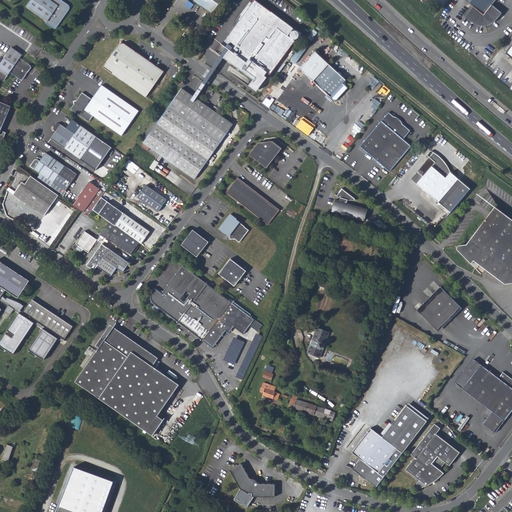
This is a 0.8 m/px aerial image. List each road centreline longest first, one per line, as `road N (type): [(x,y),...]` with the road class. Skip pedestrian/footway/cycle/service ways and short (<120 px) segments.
road 1 (residential): [(511,441),(470,493),(442,508),(406,509),(337,490),(243,435),(187,352),(120,301)]
road 2 (residential): [(263,115),(427,243),(511,332)]
road 3 (residential): [(263,115),(120,301)]
road 4 (trunk): [(511,122),(373,0)]
road 5 (residential): [(83,37),(49,85),(0,188)]
road 6 (trunk): [(389,40),(511,149)]
road 7 (residential): [(130,20),(263,115)]
road 8 (residential): [(120,301),(0,216)]
